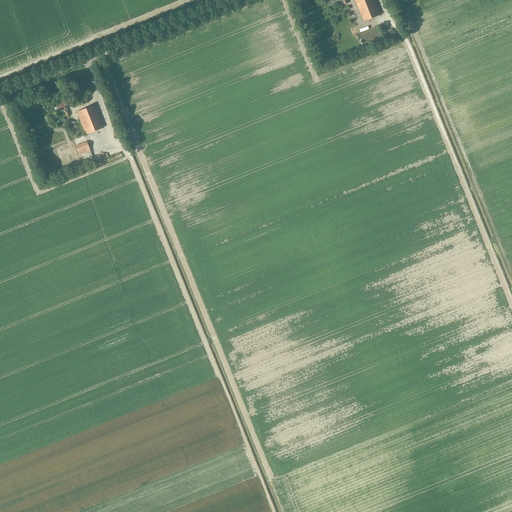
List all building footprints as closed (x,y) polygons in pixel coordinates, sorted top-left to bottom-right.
[(355,0),(364,21),(380,15),(374,0),(355,0)] [(365,48),(384,40),(378,26),(359,34),(365,48)] [(68,111),(66,109),(67,108),(64,101),(56,105),(59,112),(64,110),(65,112),(65,113),(66,116),(69,115),(68,111)] [(85,134),(103,127),(94,105),(77,112),(85,134)] [(86,142),(75,146),(79,155),(90,151),(86,142)]
